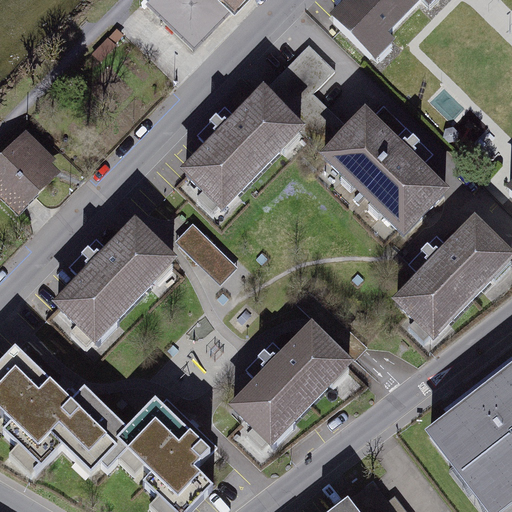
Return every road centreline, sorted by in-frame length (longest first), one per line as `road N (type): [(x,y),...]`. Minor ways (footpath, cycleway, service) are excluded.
road 1 (residential): [(0,325),(316,0)]
road 2 (residential): [(511,321),(260,511)]
